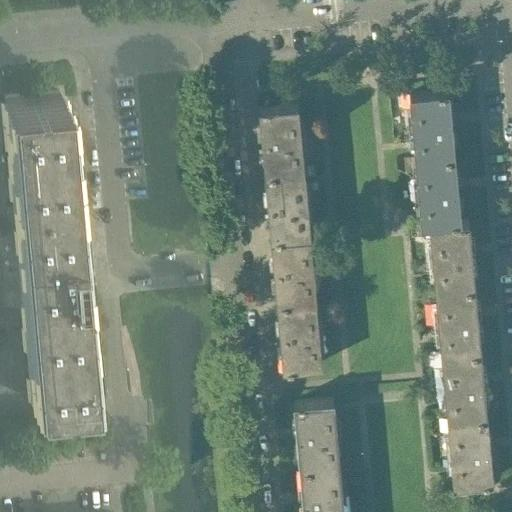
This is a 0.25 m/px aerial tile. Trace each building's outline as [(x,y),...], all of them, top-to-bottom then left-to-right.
[(408,91),(410,107),(414,156),(453,152),(447,87),(408,91)] [(0,304),(23,305),(32,399),(88,394),(76,267),(88,266),(86,243),(74,244),(60,91),(4,96),(17,235),(0,234),(0,304)] [(258,105),(259,121),(264,170),(303,166),(303,165),(297,101),(258,105)] [(459,218),(456,180),(453,152),(414,156),(421,222),(428,221),(459,218)] [(313,164),(303,165),(303,166),(303,174),(313,173),(313,164)] [(309,231),(303,174),(303,166),(264,170),(270,234),(309,231)] [(473,282),(470,245),(467,217),(459,218),(428,221),(434,286),(473,282)] [(315,296),(311,258),(309,231),(270,234),(276,300),(315,296)] [(479,347),(476,310),(473,282),(434,286),(440,350),(479,347)] [(321,361),(317,323),(315,296),(276,300),(282,365),(321,361)] [(485,412),(482,375),(479,347),(440,350),(446,416),(485,412)] [(338,460),(334,424),(332,396),(293,399),(299,464),(338,460)] [(491,478),(488,439),(485,412),(446,416),(452,481),(491,478)] [(342,511),(340,488),(338,460),(299,464),(303,511),(342,511)]
